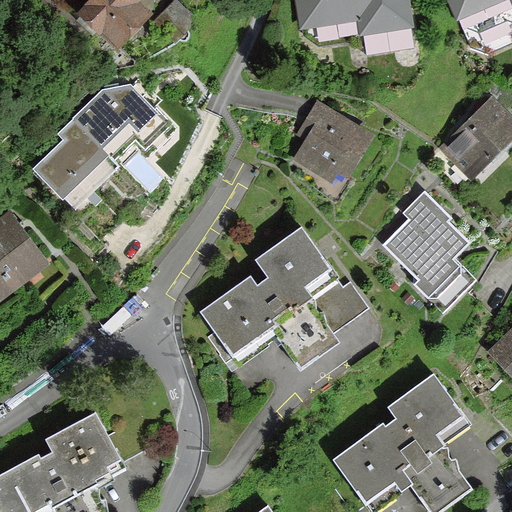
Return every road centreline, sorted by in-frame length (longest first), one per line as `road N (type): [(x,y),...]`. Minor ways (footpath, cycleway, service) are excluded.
road 1 (residential): [(146,326),(166,349),(190,411),(192,448),(167,511)]
road 2 (residential): [(0,420),(106,335),(146,326)]
road 3 (residential): [(228,184),(162,281),(146,326)]
